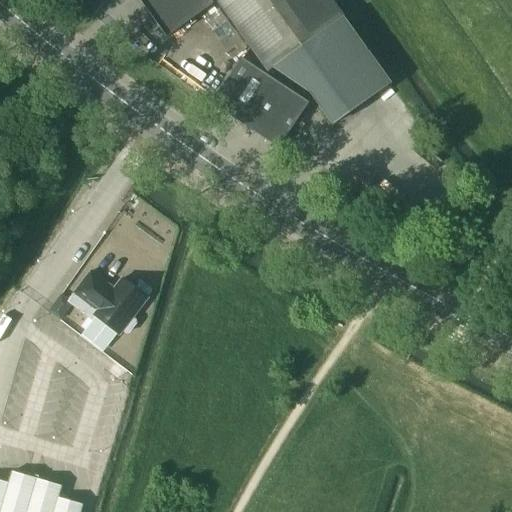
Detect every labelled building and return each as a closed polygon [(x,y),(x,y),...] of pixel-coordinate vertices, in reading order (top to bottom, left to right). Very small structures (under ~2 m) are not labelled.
[(214,1),(213,0),(141,0),(169,36),(214,1)] [(331,0),(215,0),(268,72),(273,68),(308,94),(331,127),(391,86),(344,17),(331,0)] [(278,148),(308,103),(241,59),(211,104),(224,113),(278,148)] [(122,331),(125,333),(128,333),(135,324),(134,321),(131,319),(147,299),(121,279),(113,289),(90,272),(74,293),(75,294),(69,302),(92,320),(95,317),(119,335),(122,331)] [(0,511),(80,511),(82,505),(58,498),(61,486),(11,472),(7,483),(0,480),(0,511)]
